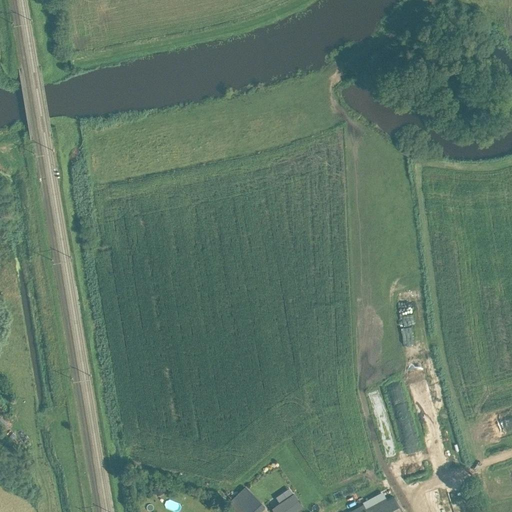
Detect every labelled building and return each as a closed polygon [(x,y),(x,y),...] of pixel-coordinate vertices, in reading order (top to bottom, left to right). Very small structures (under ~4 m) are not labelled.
[(0,426),(4,430),(11,422),(0,412),(0,426)] [(127,440),(138,440),(138,422),(127,422),(127,440)] [(160,485),(154,487),(157,495),(163,493),(160,485)] [(227,503),(236,511),(259,511),(265,507),(244,486),(227,503)] [(294,494),(272,508),(274,511),(299,511),(304,509),(294,494)] [(388,499),(387,497),(359,511),(402,511),(403,511),(395,496),(388,499)]
